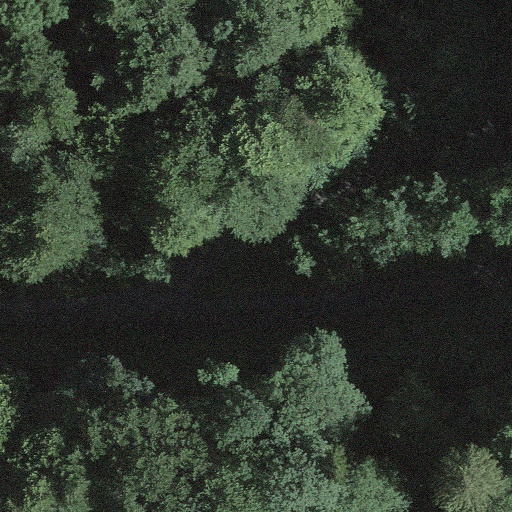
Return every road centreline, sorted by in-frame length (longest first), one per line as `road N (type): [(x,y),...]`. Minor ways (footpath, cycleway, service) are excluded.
road 1 (unclassified): [(0,319),(147,318),(313,302),(511,269)]
road 2 (track): [(147,318),(281,221),(511,113)]
